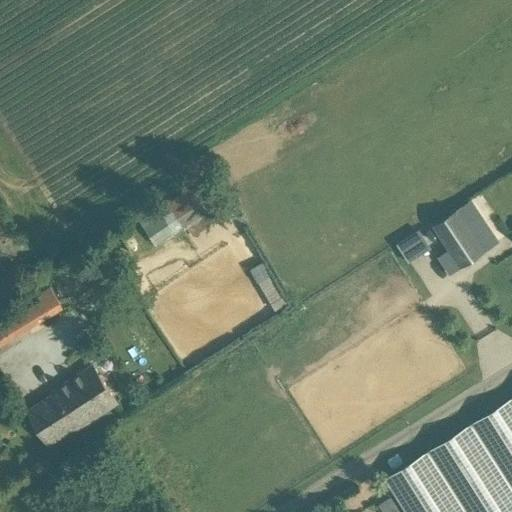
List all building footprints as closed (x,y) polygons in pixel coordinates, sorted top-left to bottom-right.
[(210,216),(192,187),(141,219),(159,248),(210,216)] [(458,207),(433,224),(460,265),(485,249),(458,207)] [(420,226),(398,240),(410,258),(432,244),(420,226)] [(39,319),(62,305),(50,285),(27,299),(39,319)] [(0,343),(27,326),(15,307),(0,316),(0,343)] [(65,382),(70,390),(71,391),(66,395),(69,399),(62,404),(76,425),(77,427),(118,401),(94,364),(65,382)] [(28,410),(34,419),(49,442),(76,425),(62,404),(69,399),(66,395),(71,391),(70,390),(65,382),(52,390),(54,393),(28,410)] [(511,511),(511,396),(384,476),(407,511),(511,511)] [(390,495),(378,503),(384,511),(392,511),(399,508),(390,495)]
